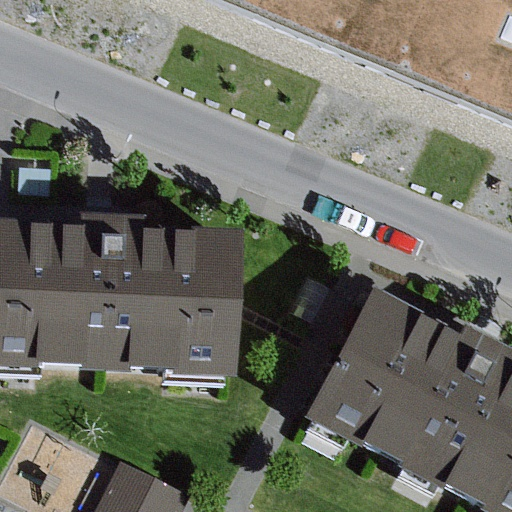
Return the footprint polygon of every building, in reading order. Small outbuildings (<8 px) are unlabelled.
[(511,0),(257,0),(511,99),(511,0)] [(0,379),(223,387),(228,245),(142,242),(142,227),(104,226),(68,225),(68,237),(0,234),(0,379)] [(307,282),(289,316),(310,326),(327,292),(307,282)] [(439,511),(511,511),(511,381),(509,380),(511,374),(511,369),(484,355),(455,340),(450,350),(359,302),(290,434),(439,511)] [(121,468),(98,511),(180,511),(186,502),(121,468)]
